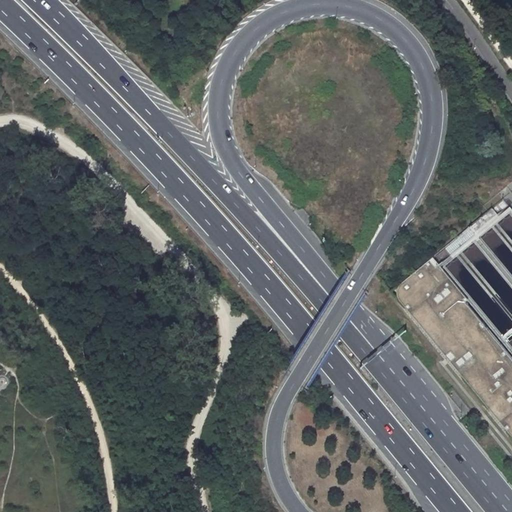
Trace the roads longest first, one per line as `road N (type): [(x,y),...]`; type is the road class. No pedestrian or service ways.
road 1 (trunk): [(373,360),(363,324),(224,148),(216,113),(228,62),(269,18),(333,3),(393,27),(414,49),(432,97),(420,176),(277,421),(276,468),(298,511)]
road 2 (trunk): [(0,3),(146,148),(454,511)]
road 3 (trunk): [(373,360),(39,0)]
road 4 (trunk): [(500,511),(373,360)]
